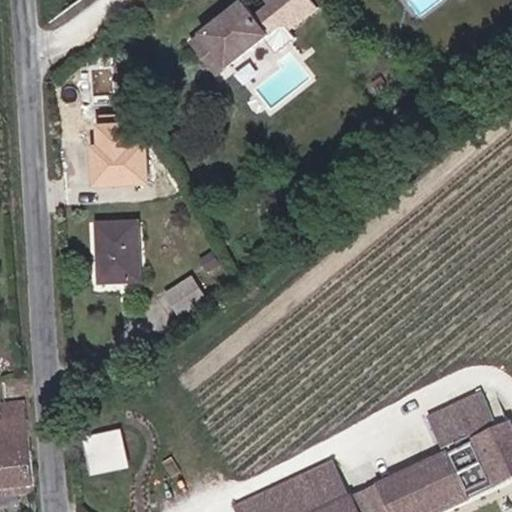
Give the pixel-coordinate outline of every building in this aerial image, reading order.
[(198,42),(212,61),(223,52),(236,68),(293,23),(298,30),(327,8),(320,0),(296,0),(301,6),(289,15),(279,3),(265,15),(252,1),(198,42)] [(296,0),(276,0),(279,3),(289,15),(301,6),(296,0)] [(225,76),(236,68),(223,52),(212,61),(225,76)] [(87,128),(88,187),(147,186),(146,126),(87,128)] [(143,219),(105,221),(107,277),(146,275),(143,219)] [(211,291),(195,269),(170,287),(187,309),(211,291)] [(379,483),(392,511),(436,511),(511,476),(511,430),(506,418),(494,424),(479,391),(426,417),(440,448),(441,447),(444,453),(379,483)] [(0,451),(30,449),(26,419),(0,421),(0,451)] [(87,434),(94,472),(133,464),(125,427),(87,434)] [(0,485),(33,482),(30,449),(0,451),(0,485)] [(235,507),(237,511),(258,511),(258,510),(319,481),(325,494),(342,486),(331,462),(235,507)] [(356,511),(351,499),(349,500),(342,486),(325,494),(319,481),(258,510),(258,511),(356,511)]
